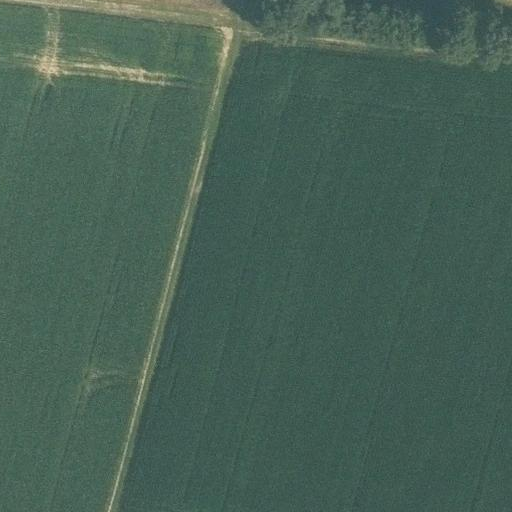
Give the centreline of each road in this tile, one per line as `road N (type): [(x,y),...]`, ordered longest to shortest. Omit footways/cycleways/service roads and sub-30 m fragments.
road 1 (track): [(249,37),(123,511)]
road 2 (track): [(249,37),(511,68)]
road 3 (track): [(0,10),(249,37)]
